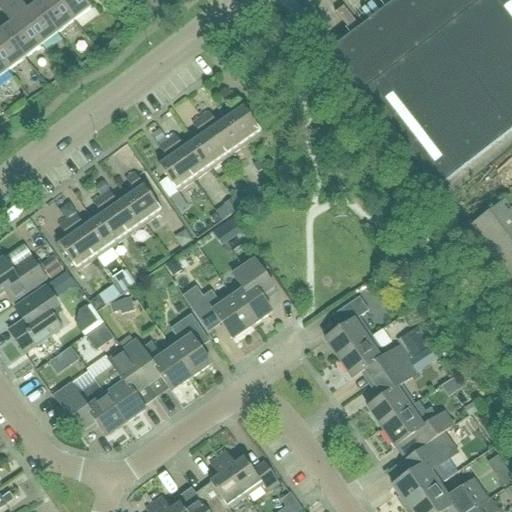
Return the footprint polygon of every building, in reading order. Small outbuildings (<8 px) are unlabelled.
[(57,36),(36,8),(27,14),(15,0),(7,0),(5,2),(41,48),(57,36)] [(57,36),(74,23),(55,0),(42,0),(44,1),(36,8),(57,36)] [(55,0),(74,23),(90,10),(82,0),(55,0)] [(436,191),(511,131),(511,0),(398,0),(330,53),(436,191)] [(24,61),(41,48),(5,2),(0,5),(0,11),(11,26),(3,33),(24,61)] [(24,61),(3,33),(0,34),(0,63),(8,74),(24,61)] [(234,96),(226,102),(235,115),(227,121),(245,148),(258,139),(262,136),(243,110),(234,96)] [(245,148),(227,121),(218,127),(209,114),(201,120),(228,160),(245,148)] [(211,172),(228,160),(201,120),(192,126),(201,139),(193,145),(211,172)] [(159,132),(152,137),(160,148),(167,143),(159,132)] [(211,172),(193,145),(184,151),(175,137),(167,143),(194,183),(211,172)] [(178,194),(194,183),(167,143),(160,148),(159,149),(168,162),(159,168),(167,180),(159,185),(170,200),(178,194)] [(127,200),(145,227),(162,215),(144,188),(143,189),(134,175),(126,181),(135,195),(127,200)] [(497,180),(453,210),(461,222),(506,192),(497,180)] [(145,227),(127,200),(118,206),(109,193),(101,199),(128,239),(145,227)] [(426,205),(436,220),(446,212),(436,198),(426,205)] [(111,251),(128,239),(101,199),(92,205),(101,218),(93,224),(111,251)] [(239,212),(232,201),(224,207),(231,218),(239,212)] [(511,281),(511,215),(503,204),(471,229),(511,281)] [(111,251),(93,224),(84,230),(75,216),(67,222),(95,262),(111,251)] [(78,274),(95,262),(67,222),(59,228),(68,241),(59,247),(78,274)] [(45,282),(31,260),(11,273),(3,261),(0,263),(0,298),(5,295),(12,305),(45,282)] [(229,296),(252,329),(272,315),(260,298),(273,289),(253,261),(230,276),(239,289),(229,296)] [(107,288),(89,299),(96,310),(129,289),(114,265),(99,275),(107,288)] [(62,314),(46,289),(14,311),(23,324),(9,333),(25,356),(61,331),(53,320),(62,314)] [(252,329),(229,296),(219,303),(211,293),(202,298),(196,289),(182,298),(208,335),(221,326),(232,342),(252,329)] [(338,362),(371,339),(358,320),(368,313),(359,299),(332,318),(341,331),(325,342),(338,362)] [(171,352),(191,381),(211,367),(199,351),(209,344),(191,317),(170,331),(180,345),(171,352)] [(371,388),(407,363),(410,361),(400,346),(384,357),(371,339),(338,362),(352,382),(362,375),(371,388)] [(191,381),(171,352),(161,359),(151,345),(141,351),(136,343),(122,352),(147,387),(160,378),(171,395),(191,381)] [(61,374),(74,364),(64,350),(51,360),(61,374)] [(134,396),(147,387),(122,352),(109,362),(114,369),(94,382),(96,384),(125,427),(145,413),(134,396)] [(381,430),(413,407),(401,389),(417,378),(407,363),(371,388),(380,401),(367,410),(381,430)] [(96,384),(77,397),(71,388),(54,399),(79,436),(95,425),(106,440),(125,427),(96,384)] [(420,451),(444,435),(453,428),(444,415),(427,426),(413,407),(381,430),(394,450),(411,438),(420,451)] [(403,511),(447,481),(438,469),(458,455),(444,435),(420,451),(398,467),(406,479),(392,489),(399,499),(396,501),(403,511)] [(218,459),(246,499),(262,488),(266,494),(279,485),(264,464),(253,473),(244,461),(235,467),(226,454),(218,459)] [(246,499),(218,459),(209,465),(219,478),(195,495),(203,507),(206,511),(229,511),(246,499)] [(448,500),(439,487),(403,511),(472,511),(490,500),(476,480),(448,500)] [(0,499),(0,511),(6,508),(14,502),(9,494),(1,500),(0,499)] [(206,511),(203,507),(195,511),(184,511),(180,506),(171,511),(162,499),(154,505),(158,511),(206,511)] [(497,511),(490,500),(472,511),(497,511)]
